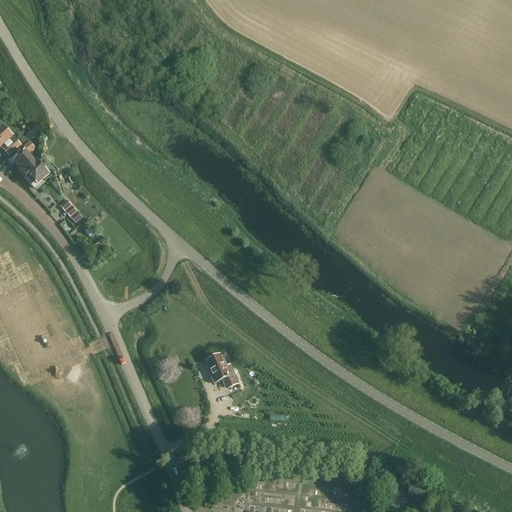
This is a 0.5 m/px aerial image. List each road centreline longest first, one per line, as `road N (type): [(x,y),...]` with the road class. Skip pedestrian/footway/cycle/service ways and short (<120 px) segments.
road 1 (tertiary): [(511,470),(369,392),(174,239)]
road 2 (tertiary): [(174,239),(88,156),(0,25)]
road 3 (unclassified): [(188,511),(104,317)]
